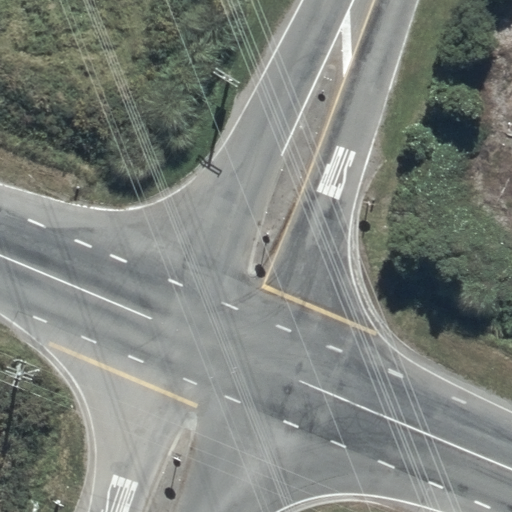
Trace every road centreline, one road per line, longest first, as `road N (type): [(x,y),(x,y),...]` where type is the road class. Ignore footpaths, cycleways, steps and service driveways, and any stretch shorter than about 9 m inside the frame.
road 1 (unclassified): [(363,0),(228,343)]
road 2 (tertiary): [(228,343),(511,461)]
road 3 (tertiary): [(0,248),(228,343)]
road 4 (unclassified): [(228,343),(158,511)]
